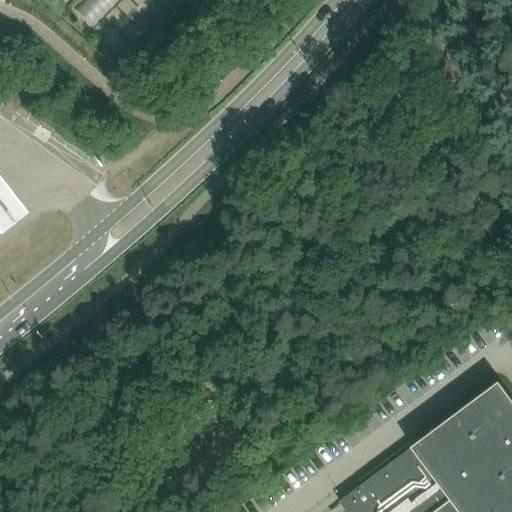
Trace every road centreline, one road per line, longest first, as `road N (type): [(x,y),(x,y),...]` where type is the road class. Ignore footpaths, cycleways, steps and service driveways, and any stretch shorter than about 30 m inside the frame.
road 1 (secondary): [(98,250),(130,236),(198,174),(362,0)]
road 2 (secondary): [(330,0),(288,52),(112,222),(98,250)]
road 3 (secondary): [(2,327),(98,250)]
